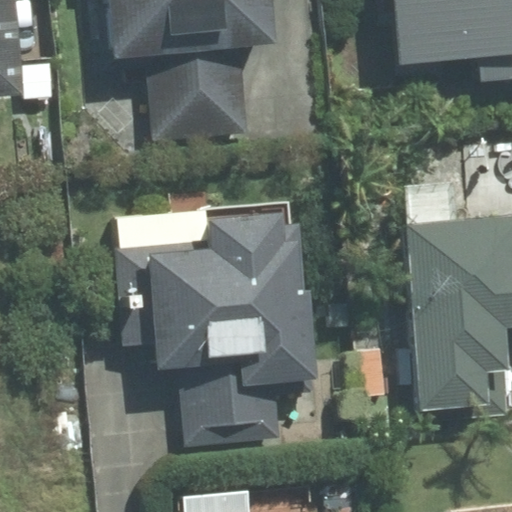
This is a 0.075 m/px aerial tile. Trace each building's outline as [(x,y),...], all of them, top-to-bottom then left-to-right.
[(243,0),(75,0),(81,60),(134,55),(142,139),(229,131),(221,47),(248,44),(243,0)] [(511,0),(360,0),(366,66),(448,59),(450,82),(511,75),(511,0)] [(179,240),(97,247),(107,350),(125,348),(127,374),(163,371),(170,449),(263,441),(257,383),(280,381),(267,241),(246,243),(243,212),(177,218),(179,240)] [(485,217),(372,227),(390,414),(462,407),(459,376),(481,374),(477,329),(511,326),(511,257),(489,260),(485,217)] [(344,358),(329,358),(330,410),(376,408),(374,321),(343,322),(344,358)]
